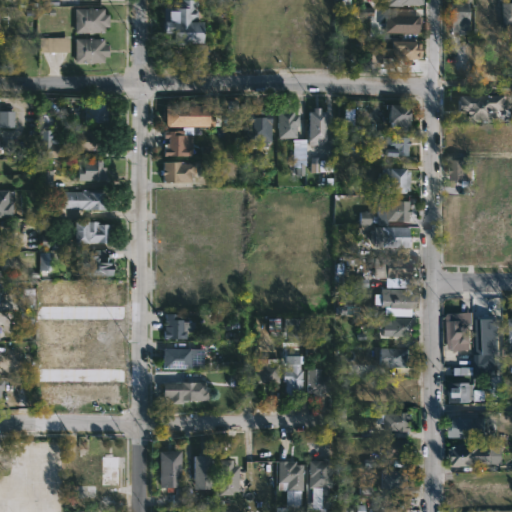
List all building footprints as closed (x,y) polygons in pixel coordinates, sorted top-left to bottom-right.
[(197,0),(197,21),(203,21),(203,43),(175,44),(175,42),(172,42),(172,33),(164,33),(165,7),(176,7),(176,0),(197,0)] [(460,0),(460,2),(469,2),(469,29),(461,29),(460,31),(450,31),(449,2),(456,3),(456,0),(460,0)] [(493,0),(493,2),(498,2),(497,34),(478,34),(479,1),(484,2),(484,0),(493,0)] [(511,31),(511,2),(503,2),(504,31),(511,31)] [(92,7),(92,8),(104,8),(104,14),(109,14),(109,27),(104,27),(104,33),(75,33),(75,8),(92,7)] [(421,16),(421,32),(385,32),(385,14),(421,16)] [(44,52),(38,52),(38,37),(69,37),(69,52),(44,52)] [(94,37),(94,38),(105,38),(105,44),(110,44),(110,58),(105,58),(105,62),(76,62),(76,38),(94,37)] [(417,41),(417,42),(422,43),(422,58),(381,58),(381,62),(370,62),(370,46),(394,48),(394,40),(417,41)] [(489,56),(488,77),(476,77),(476,75),(473,75),(473,56),(489,56)] [(498,109),(498,120),(472,120),(472,111),(460,111),(460,95),(507,95),(507,109),(498,109)] [(104,123),(83,123),(83,104),(87,104),(87,102),(104,103),(104,123)] [(410,118),(409,131),(393,130),(394,123),(389,123),(391,103),(412,105),(410,118)] [(208,105),(208,115),(215,115),(215,126),(167,126),(165,124),(165,108),(167,105),(208,105)] [(294,106),(294,115),(299,115),(299,126),(296,126),(296,138),(278,138),(278,106),(294,106)] [(321,107),(321,111),(327,111),(328,141),(313,143),(313,140),(308,141),(308,111),(313,111),(313,107),(321,107)] [(267,108),(267,112),(273,112),(273,117),(274,117),(274,124),(273,124),(273,142),(269,142),(269,148),(249,148),(249,126),(247,126),(247,119),(249,119),(249,113),(256,113),(256,108),(267,108)] [(352,125),(353,108),(343,108),(343,125),(352,125)] [(12,111),(0,110),(0,127),(12,127),(12,111)] [(490,125),(490,147),(465,147),(465,145),(462,145),(462,129),(464,129),(464,125),(490,125)] [(104,151),(72,150),(72,132),(80,132),(80,128),(105,129),(104,151)] [(184,130),(186,131),(186,135),(192,135),(192,156),(163,156),(163,144),(168,143),(167,138),(162,137),(162,134),(164,134),(164,130),(184,130)] [(53,131),(53,144),(64,144),(64,158),(42,158),(42,131),(53,131)] [(410,144),(410,145),(407,145),(406,156),(384,156),(385,136),(408,137),(408,141),(410,141),(410,144)] [(306,166),(306,176),(298,176),(298,166),(294,166),(294,141),(308,141),(308,166),(306,166)] [(101,159),(101,167),(105,167),(105,181),(77,181),(77,159),(101,159)] [(474,159),(474,187),(467,187),(467,180),(452,180),(452,174),(447,174),(447,166),(452,166),(452,159),(474,159)] [(180,162),(180,163),(194,163),(194,173),(192,173),(192,181),(164,181),(164,162),(180,162)] [(349,178),(361,178),(360,167),(348,168),(349,178)] [(412,171),(411,189),(408,189),(407,191),(383,191),(383,188),(375,188),(375,179),(378,179),(378,173),(384,173),(384,169),(408,169),(408,171),(412,171)] [(52,171),(42,171),(43,187),(52,187),(52,171)] [(0,216),(12,217),(11,201),(7,201),(7,190),(0,190),(0,216)] [(106,190),(106,209),(62,208),(62,191),(106,190)] [(389,223),(389,225),(410,225),(410,240),(412,240),(412,247),(375,246),(376,242),(371,242),(371,228),(375,229),(375,225),(379,225),(379,193),(389,194),(389,199),(410,199),(410,207),(413,207),(413,212),(410,212),(410,220),(389,219),(389,223)] [(358,224),(373,224),(373,212),(359,212),(358,224)] [(468,244),(467,219),(449,219),(450,245),(468,244)] [(500,247),(500,220),(476,220),(476,248),(500,247)] [(97,221),(97,224),(112,223),(113,243),(75,243),(74,221),(97,221)] [(52,252),(40,253),(40,270),(53,270),(52,252)] [(97,252),(97,257),(109,257),(109,261),(111,261),(111,275),(77,275),(77,260),(80,260),(80,252),(97,252)] [(410,258),(410,263),(416,263),(416,273),(410,272),(410,278),(373,278),(374,258),(410,258)] [(32,281),(32,289),(34,289),(34,309),(20,310),(20,295),(21,295),(21,290),(27,290),(27,285),(25,285),(25,281),(32,281)] [(118,288),(118,310),(41,310),(41,288),(118,288)] [(413,308),(380,306),(381,288),(401,289),(401,293),(413,294),(413,308)] [(21,324),(33,325),(34,312),(21,312),(21,324)] [(458,349),(456,352),(449,350),(448,313),(473,312),(474,342),(470,342),(470,349),(458,349)] [(188,323),(187,338),(163,337),(164,325),(169,325),(169,320),(165,319),(165,313),(179,313),(179,318),(183,318),(183,323),(188,323)] [(412,318),(412,336),(382,335),(383,317),(412,318)] [(302,318),(302,343),(290,342),(283,330),(284,318),(302,318)] [(116,319),(116,342),(39,342),(39,320),(116,319)] [(481,352),(477,352),(477,319),(499,319),(498,346),(493,346),(493,352),(481,352)] [(116,347),(116,370),(39,370),(39,348),(116,347)] [(193,348),(203,349),(203,368),(162,367),(162,348),(193,348)] [(408,367),(379,367),(379,348),(409,349),(408,367)] [(300,355),(300,361),(306,362),(306,367),(302,367),(302,369),(304,369),(304,391),(286,391),(286,381),(284,381),(284,369),(286,369),(286,365),(288,365),(288,361),(285,361),(285,354),(300,355)] [(264,383),(256,383),(256,364),(279,364),(279,383),(264,383)] [(322,368),(321,376),(330,376),(330,393),(322,393),(322,396),(313,396),(313,392),(307,392),(307,368),(322,368)] [(206,382),(206,400),(187,400),(187,402),(182,401),(182,404),(170,403),(170,398),(162,398),(163,382),(206,382)] [(409,399),(409,404),(381,402),(383,383),(409,385),(408,399),(409,399)] [(471,383),(471,384),(474,384),(474,392),(472,392),(472,402),(450,403),(450,383),(471,383)] [(116,384),(116,406),(39,406),(39,384),(116,384)] [(413,412),(413,430),(385,429),(385,423),(378,423),(378,413),(413,412)] [(474,435),(449,435),(449,426),(454,426),(454,418),(478,418),(478,434),(474,434),(474,435)] [(408,459),(387,459),(387,440),(409,440),(408,459)] [(478,447),(478,466),(454,466),(454,464),(449,464),(449,449),(454,449),(454,447),(478,447)] [(179,451),(180,487),(183,487),(183,509),(172,509),(171,494),(175,494),(175,491),(167,491),(167,488),(159,488),(158,451),(179,451)] [(211,474),(211,482),(192,482),(191,455),(213,455),(213,474),(211,474)] [(329,488),(329,500),(317,500),(317,488),(308,488),(308,461),(323,461),(323,458),(331,458),(331,488),(329,488)] [(234,460),(234,465),(240,465),(240,491),(234,490),(234,494),(220,494),(220,459),(234,460)] [(295,461),(295,465),(302,465),(302,490),(279,490),(280,483),(278,483),(278,461),(295,461)] [(408,488),(381,487),(382,469),(408,469),(408,488)] [(481,509),(481,490),(452,489),(452,508),(481,509)] [(406,502),(406,509),(409,509),(408,511),(380,511),(380,507),(390,508),(390,501),(406,502)]
